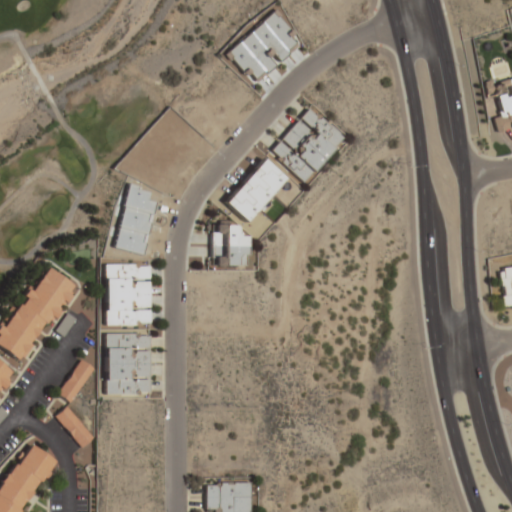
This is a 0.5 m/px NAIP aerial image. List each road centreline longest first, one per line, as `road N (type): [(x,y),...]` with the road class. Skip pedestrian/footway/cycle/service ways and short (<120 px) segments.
road 1 (residential): [(435,13),(394,22),(328,57),(198,192),(180,226),(176,511)]
road 2 (secondary): [(387,0),(414,113),(440,382),(476,511)]
road 3 (secondary): [(511,488),(474,331),(457,118),(431,0)]
